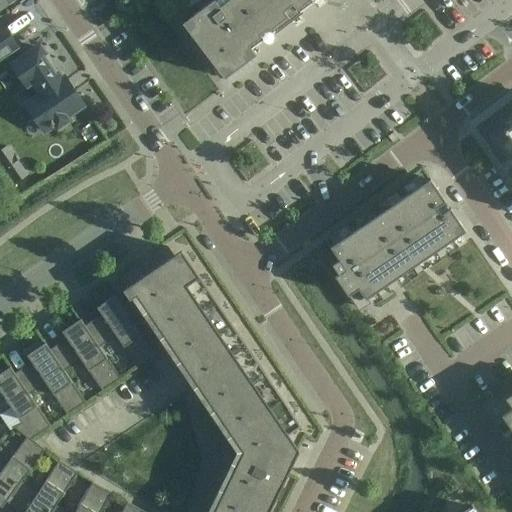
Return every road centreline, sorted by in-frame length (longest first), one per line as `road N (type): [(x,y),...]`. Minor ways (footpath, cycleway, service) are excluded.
road 1 (residential): [(302,511),(345,415),(243,273)]
road 2 (unclassified): [(430,136),(243,273)]
road 3 (unclassified): [(0,302),(181,180)]
road 4 (residential): [(181,180),(60,0)]
road 5 (residential): [(511,253),(430,136)]
